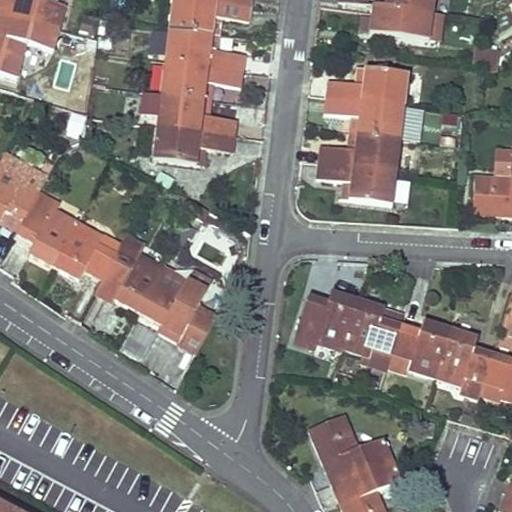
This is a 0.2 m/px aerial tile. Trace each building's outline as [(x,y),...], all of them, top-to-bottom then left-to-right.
[(4,0),(0,0),(0,14),(58,31),(64,8),(38,0),(4,0),(5,0),(4,0)] [(161,0),(158,30),(168,31),(171,0),(161,0)] [(187,0),(171,0),(168,31),(211,36),(213,20),(220,21),(248,24),(250,8),(187,0)] [(389,3),(388,10),(431,15),(433,0),(384,0),(384,2),(389,3)] [(358,34),(428,43),(428,41),(431,15),(388,10),(383,9),(372,8),(370,19),(360,18),(358,34)] [(0,76),(16,81),(25,46),(52,53),(58,31),(0,14),(0,76)] [(442,16),(431,15),(428,41),(439,43),(442,16)] [(213,20),(211,36),(218,37),(220,21),(213,20)] [(168,31),(164,64),(242,73),(244,57),(216,53),(209,53),(211,36),(168,31)] [(211,36),(209,53),(216,53),(218,37),(211,36)] [(475,50),(473,67),(485,68),(487,59),(487,52),(475,50)] [(487,52),(487,59),(496,60),(497,53),(487,52)] [(485,68),(484,80),(494,74),(496,60),(487,59),(485,68)] [(164,64),(160,96),(203,102),(205,85),(212,86),(240,90),(242,73),(164,64)] [(357,70),(355,87),(362,88),(364,71),(357,70)] [(327,83),(325,100),(403,109),(407,76),(364,71),(362,88),(355,87),(327,83)] [(205,85),(203,102),(210,103),(212,86),(205,85)] [(160,96),(156,129),(234,139),(236,123),(208,119),(201,118),(203,102),(160,96)] [(403,109),(325,100),(323,116),(351,119),(358,120),(356,137),(399,142),(403,110),(403,109)] [(203,102),(201,118),(208,119),(210,103),(203,102)] [(422,112),(403,110),(399,142),(418,144),(422,112)] [(424,131),(456,133),(457,115),(425,113),(424,131)] [(351,119),(349,136),(356,137),(358,120),(351,119)] [(156,129),(152,163),(195,168),(197,151),(203,152),(232,155),(234,139),(156,129)] [(349,136),(347,152),(354,153),(356,137),(349,136)] [(319,149),(317,165),(395,175),(399,142),(356,137),(354,153),(347,152),(319,149)] [(197,151),(195,168),(201,169),(203,152),(197,151)] [(474,178),(471,218),(494,219),(509,220),(509,213),(511,212),(511,152),(511,153),(510,180),(496,180),(474,178)] [(496,180),(510,180),(511,153),(497,152),(496,180)] [(0,164),(0,225),(17,235),(38,194),(47,178),(5,156),(0,164)] [(42,171),(49,175),(52,167),(46,164),(42,171)] [(395,175),(317,165),(315,182),(343,185),(350,186),(348,203),(391,208),(395,175)] [(343,185),(341,202),(348,203),(350,186),(343,185)] [(17,235),(15,238),(33,248),(31,252),(28,258),(36,262),(52,271),(77,225),(55,212),(58,206),(38,194),(17,235)] [(196,207),(181,198),(180,206),(185,209),(183,212),(191,216),(196,207)] [(77,225),(52,271),(78,284),(83,273),(87,268),(92,270),(89,276),(101,283),(115,256),(98,247),(102,238),(77,225)] [(138,257),(162,270),(168,259),(126,236),(123,242),(141,252),(138,257)] [(13,242),(31,252),(33,248),(15,238),(13,242)] [(120,248),(102,238),(98,247),(115,256),(120,248)] [(115,256),(101,283),(113,289),(110,295),(116,298),(113,303),(126,310),(138,316),(162,270),(138,257),(141,252),(123,242),(120,248),(115,256)] [(87,268),(83,273),(89,276),(92,270),(87,268)] [(162,270),(138,316),(162,330),(166,323),(170,325),(167,332),(180,339),(197,307),(205,292),(192,285),(187,294),(183,292),(187,283),(162,270)] [(187,283),(183,292),(187,294),(192,285),(205,292),(211,281),(193,272),(187,283)] [(113,289),(101,283),(93,297),(112,307),(113,303),(116,298),(110,295),(113,289)] [(321,304),(320,308),(325,310),(326,306),(330,294),(310,288),(306,299),(321,304)] [(313,353),(315,347),(341,356),(342,353),(357,302),(330,294),(326,306),(325,310),(320,308),(321,304),(306,299),(292,346),(313,353)] [(383,310),(357,302),(342,353),(361,359),(367,361),(370,352),(390,358),(399,328),(385,323),(384,328),(378,326),(380,322),(383,310)] [(180,339),(176,346),(195,356),(216,317),(197,307),(180,339)] [(378,326),(384,328),(385,323),(399,328),(403,316),(383,310),(380,322),(378,326)] [(166,323),(162,330),(167,332),(170,325),(166,323)] [(407,374),(433,382),(450,331),(423,323),(419,334),(418,338),(412,336),(413,332),(399,328),(390,358),(410,364),(407,374)] [(463,381),(483,387),(492,358),(478,353),(477,357),(471,355),(472,351),(476,339),(450,331),(433,382),(460,390),(463,381)] [(313,353),(339,361),(341,356),(315,347),(313,353)] [(359,365),(385,374),(386,372),(390,358),(370,352),(367,361),(361,359),(359,365)] [(390,358),(386,372),(406,378),(407,374),(410,364),(390,358)] [(492,358),(483,387),(503,394),(500,403),(511,406),(511,364),(511,368),(505,366),(506,362),(492,358)] [(480,396),(483,387),(463,381),(460,390),(480,396)] [(480,396),(479,400),(499,405),(500,403),(503,394),(483,387),(480,396)] [(324,473),(330,487),(391,461),(382,439),(357,450),(343,417),(307,432),(321,467),(328,464),(331,470),(324,473)] [(0,452),(0,479),(5,481),(13,458),(0,452)] [(391,461),(330,487),(336,501),(343,498),(345,504),(338,507),(340,511),(383,511),(375,493),(401,483),(391,461)] [(321,467),(324,473),(331,470),(328,464),(321,467)] [(55,507),(65,486),(38,472),(27,493),(55,507)] [(343,498),(336,501),(338,507),(345,504),(343,498)] [(511,511),(511,501),(504,498),(497,511),(511,511)]
